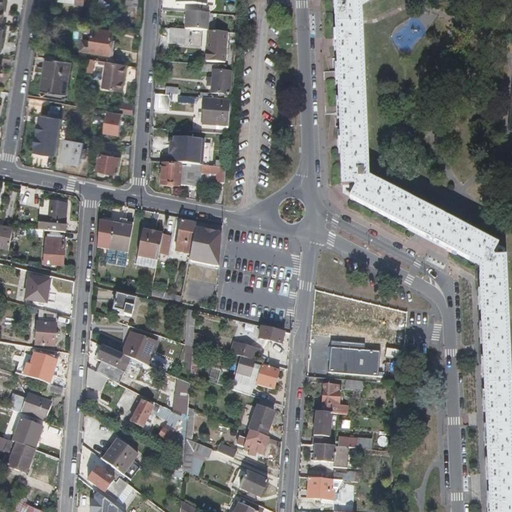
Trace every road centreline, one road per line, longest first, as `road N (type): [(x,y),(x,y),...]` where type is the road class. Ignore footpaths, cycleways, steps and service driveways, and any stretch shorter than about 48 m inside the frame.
road 1 (residential): [(64,511),(89,190)]
road 2 (residential): [(287,511),(309,249),(303,230)]
road 3 (residential): [(450,331),(446,285),(433,270),(314,210)]
road 4 (residential): [(150,0),(136,198)]
road 5 (residential): [(300,0),(307,166),(300,192)]
road 6 (residential): [(309,225),(435,296),(450,331)]
road 7 (residential): [(458,511),(450,331)]
road 8 (residential): [(33,0),(6,172)]
road 9 (residential): [(136,198),(228,215),(273,213)]
